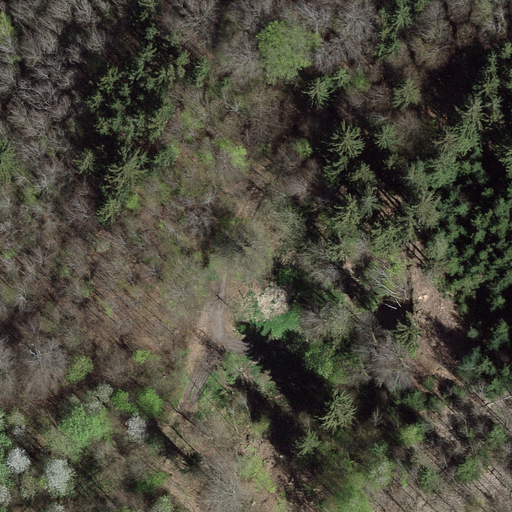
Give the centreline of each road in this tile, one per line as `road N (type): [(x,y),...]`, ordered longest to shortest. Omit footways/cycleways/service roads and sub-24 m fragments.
road 1 (track): [(511,53),(404,81),(306,121),(230,224),(203,361),(159,433),(119,469),(44,511)]
road 2 (track): [(268,169),(103,239),(49,322),(0,348)]
